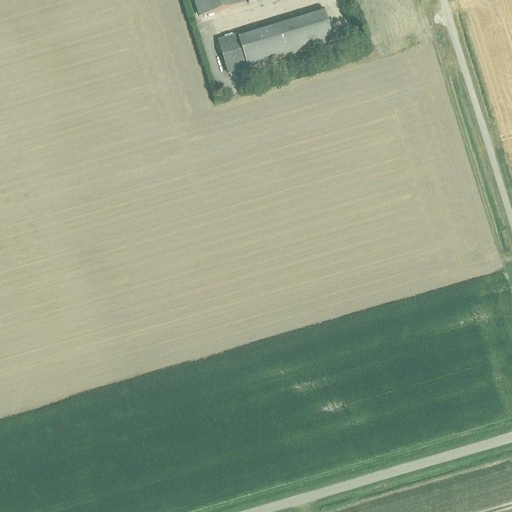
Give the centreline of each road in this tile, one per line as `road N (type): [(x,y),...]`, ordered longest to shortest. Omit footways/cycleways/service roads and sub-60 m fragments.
road 1 (unclassified): [(263,511),(511,437)]
road 2 (unclassified): [(511,227),(441,0)]
